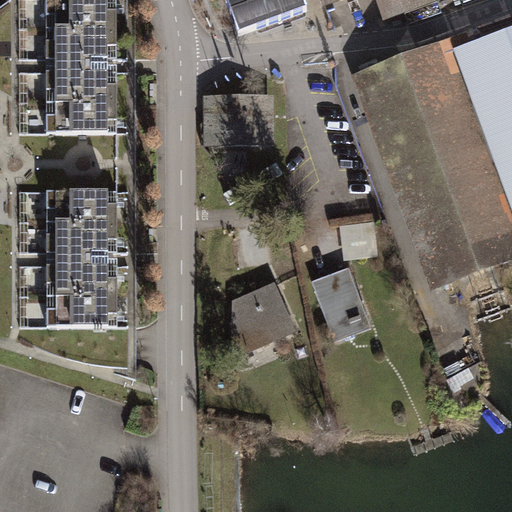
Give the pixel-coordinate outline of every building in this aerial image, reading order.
[(226,0),(243,44),(367,0),(226,0)] [(378,0),(389,28),(468,0),(378,0)] [(117,141),(116,8),(46,8),(46,141),(117,141)] [(511,26),(355,81),(432,301),(511,273),(511,26)] [(275,101),(206,102),(207,155),(276,153),(275,101)] [(117,341),(117,200),(47,200),(47,341),(117,341)] [(374,258),(374,228),(346,227),(346,257),(374,258)] [(374,335),(351,273),(313,288),(336,349),(374,335)] [(299,336),(278,289),(236,307),(235,366),(299,336)]
